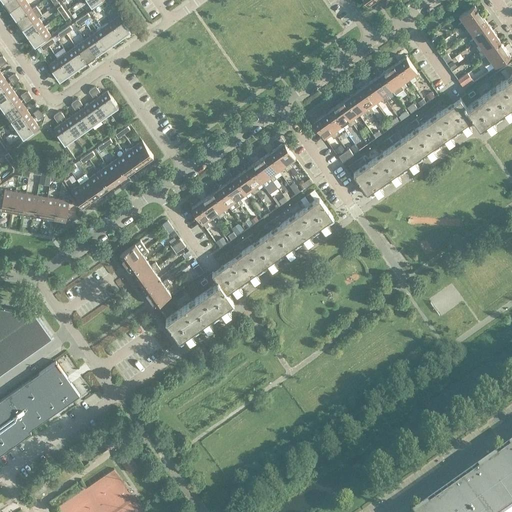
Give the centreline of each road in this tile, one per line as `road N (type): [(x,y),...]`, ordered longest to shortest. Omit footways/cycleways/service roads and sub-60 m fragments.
road 1 (residential): [(357,214),(118,396)]
road 2 (residential): [(511,117),(481,137),(465,137),(357,214)]
road 3 (residential): [(39,272),(184,171)]
road 4 (residential): [(109,64),(52,103),(0,30)]
road 5 (residential): [(118,396),(39,272)]
road 6 (unclassified): [(397,511),(511,428)]
road 7 (residential): [(357,214),(281,105)]
road 8 (residential): [(184,171),(109,64)]
road 9 (unclassified): [(13,472),(118,396)]
